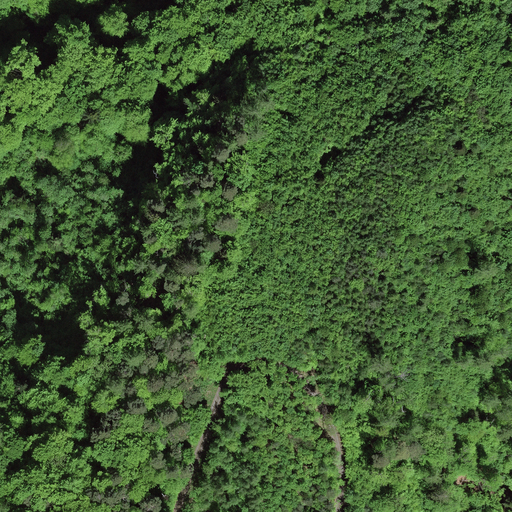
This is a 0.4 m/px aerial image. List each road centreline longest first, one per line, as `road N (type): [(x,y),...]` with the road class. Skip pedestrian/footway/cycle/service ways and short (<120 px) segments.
road 1 (track): [(176,511),(218,389),(244,364),(269,363)]
road 2 (track): [(269,363),(298,375),(331,421),(342,473),(338,511)]
